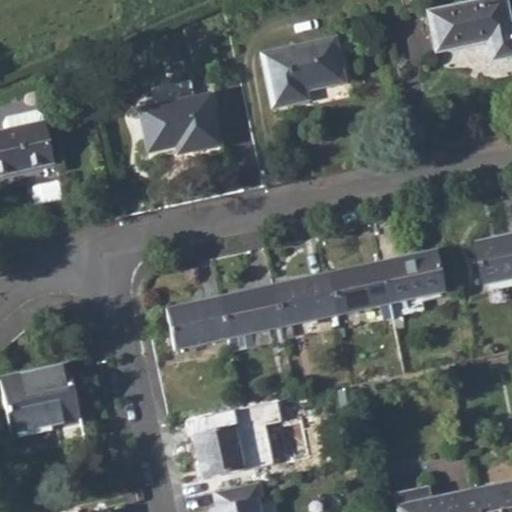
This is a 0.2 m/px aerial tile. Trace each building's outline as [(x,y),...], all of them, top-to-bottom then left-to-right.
[(487,41),(491,60),(511,55),(511,28),(506,0),(482,0),(427,12),(436,51),(487,41)] [(263,53),(275,106),(310,99),(308,88),(345,80),(335,37),(263,53)] [(141,112),(149,152),(193,143),(194,150),(221,144),(211,97),(141,112)] [(2,125),(5,135),(41,126),(38,116),(35,114),(4,122),(2,125)] [(0,136),(0,178),(56,164),(46,124),(41,126),(5,135),(0,136)] [(511,233),(474,242),(484,283),(511,276),(511,233)] [(381,262),(389,302),(443,290),(435,251),(381,262)] [(327,273),(336,313),(389,302),(381,262),(327,273)] [(274,285),(282,325),(336,313),(327,273),(274,285)] [(285,337),(282,325),(274,285),(220,297),(229,336),(252,331),(274,326),(277,339),(285,337)] [(167,308),(175,348),(229,336),(220,297),(167,308)] [(252,331),(229,336),(231,348),(254,343),(252,331)] [(491,364),(502,362),(503,365),(511,363),(509,353),(490,357),(491,364)] [(58,425),(62,444),(87,439),(71,365),(2,380),(13,434),(58,425)] [(195,437),(205,480),(246,471),(236,428),(195,437)] [(511,511),(511,481),(477,489),(481,511),(511,511)] [(259,511),(258,504),(263,503),(259,485),(213,495),(216,511),(259,511)] [(398,511),(481,511),(477,489),(431,499),(428,487),(395,494),(398,511)]
